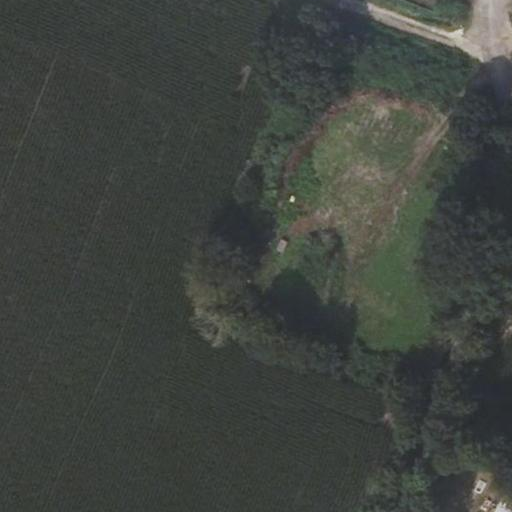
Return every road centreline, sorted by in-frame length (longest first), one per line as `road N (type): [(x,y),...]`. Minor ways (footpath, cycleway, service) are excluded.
road 1 (residential): [(401,511),(453,384),(491,0)]
road 2 (track): [(345,0),(511,67)]
